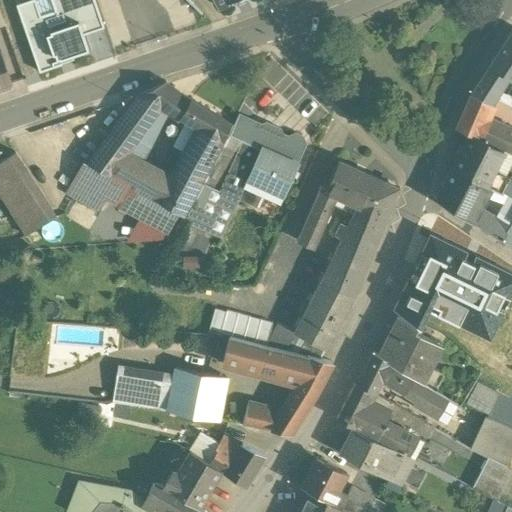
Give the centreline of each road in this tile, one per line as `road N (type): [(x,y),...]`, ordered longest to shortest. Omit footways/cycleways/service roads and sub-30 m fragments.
road 1 (residential): [(246,511),(336,384),(416,195)]
road 2 (tertiary): [(281,28),(0,123)]
road 3 (residential): [(418,172),(281,28)]
road 4 (residential): [(511,1),(454,88),(418,172)]
